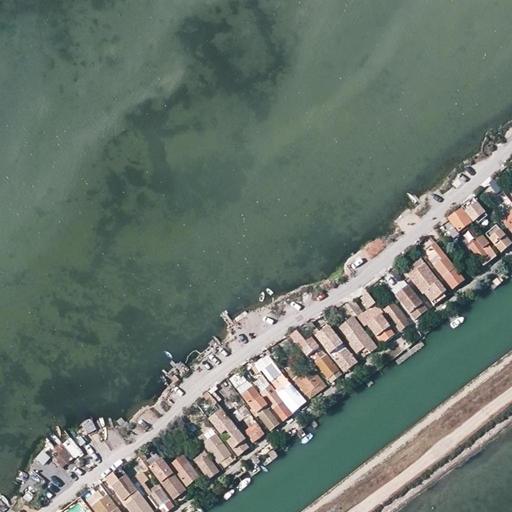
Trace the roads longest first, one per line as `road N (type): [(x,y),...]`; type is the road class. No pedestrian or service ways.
road 1 (residential): [(45,511),(235,360),(373,270),(511,145)]
road 2 (track): [(511,391),(356,511)]
